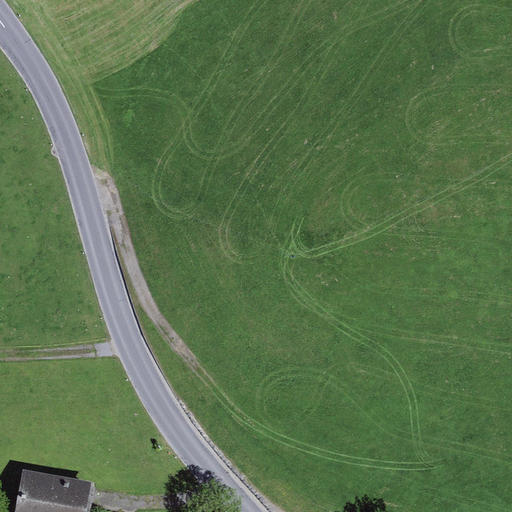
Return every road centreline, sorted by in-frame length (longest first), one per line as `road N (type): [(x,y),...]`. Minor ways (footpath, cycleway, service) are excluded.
road 1 (tertiary): [(0,20),(65,132),(129,350),(155,398),(249,511)]
road 2 (track): [(0,359),(129,350)]
